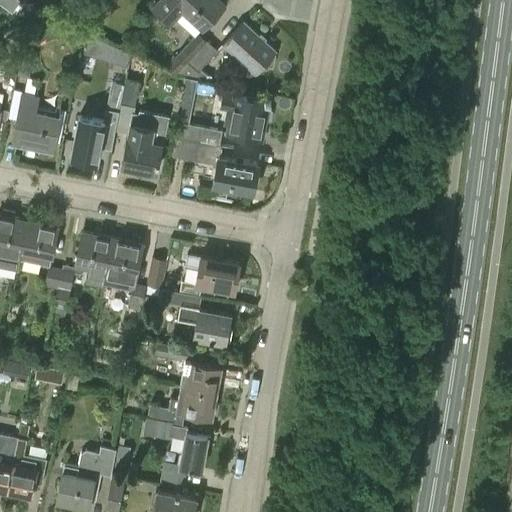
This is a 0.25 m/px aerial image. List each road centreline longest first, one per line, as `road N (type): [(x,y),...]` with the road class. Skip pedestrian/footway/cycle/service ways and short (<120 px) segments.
road 1 (primary): [(428,511),(500,0)]
road 2 (residential): [(287,239),(0,180)]
road 3 (residential): [(240,511),(287,239)]
road 4 (residential): [(287,239),(333,17)]
